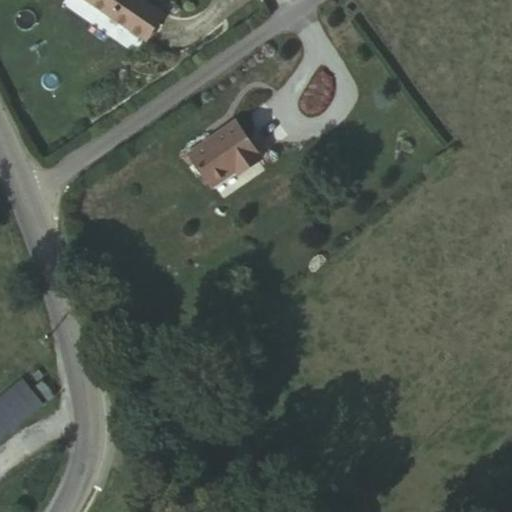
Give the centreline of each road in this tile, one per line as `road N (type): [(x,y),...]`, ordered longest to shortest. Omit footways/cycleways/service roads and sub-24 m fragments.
road 1 (unclassified): [(25,198),(312,0)]
road 2 (tertiary): [(63,511),(90,450),(88,411),(25,198)]
